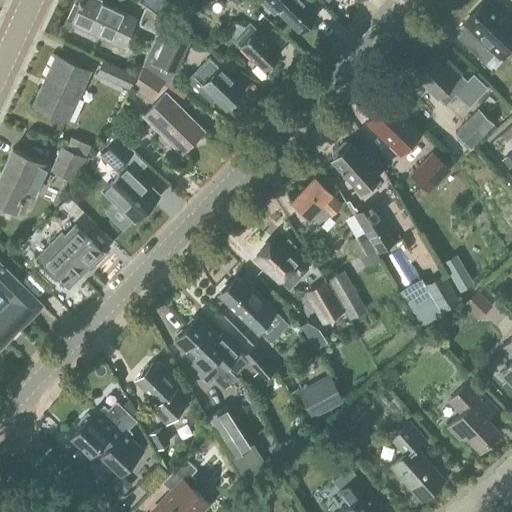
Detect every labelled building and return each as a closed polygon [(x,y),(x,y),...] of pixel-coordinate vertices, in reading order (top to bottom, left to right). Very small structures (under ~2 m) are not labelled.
[(80,0),(78,7),(73,5),(67,18),(71,21),(70,23),(122,47),(135,19),(98,1),(98,0),(80,0)] [(143,0),(156,11),(166,0),(143,0)] [(302,0),(258,0),(273,14),(278,10),(300,31),(302,29),(305,29),(309,24),(308,22),(317,13),(302,0)] [(464,24),(467,27),(458,36),(486,63),(495,55),(498,58),(511,43),(511,26),(486,1),(464,24)] [(145,6),(137,24),(157,33),(163,19),(145,6)] [(157,33),(142,65),(157,75),(161,65),(175,73),(190,41),(172,29),(174,26),(163,19),(157,33)] [(249,22),(233,39),(263,69),(265,66),(268,67),(272,63),(271,59),(279,52),(249,22)] [(55,55),(32,105),(67,121),(90,71),(55,55)] [(432,56),(414,75),(437,97),(438,97),(446,104),(468,82),(460,74),(461,73),(448,60),(442,66),(432,56)] [(103,61),(97,74),(129,89),(135,76),(103,61)] [(211,61),(196,77),(203,85),(226,108),(243,90),(219,68),(218,68),(211,61)] [(142,65),(132,88),(150,100),(164,80),(157,75),(142,65)] [(166,93),(143,116),(181,153),(203,131),(166,93)] [(404,149),(419,133),(387,101),(368,121),(391,144),(395,140),(404,149)] [(478,110),(455,133),(470,148),(493,125),(478,110)] [(351,142),(349,144),(348,143),(345,143),(333,153),(333,156),(334,157),(333,159),(351,180),(352,179),(360,189),(377,173),(369,164),(375,159),(364,146),(358,151),(351,142)] [(53,168),(47,166),(47,167),(76,181),(86,159),(62,148),(53,168)] [(34,195),(47,167),(47,166),(12,149),(0,174),(0,202),(16,210),(20,202),(21,203),(23,199),(21,198),(25,190),(34,195)] [(435,151),(412,174),(429,192),(452,168),(435,151)] [(127,166),(104,191),(134,220),(158,196),(127,166)] [(308,216),(310,215),(320,225),(330,214),(331,215),(341,205),(330,194),(330,193),(315,177),(302,190),(301,189),(295,195),(296,197),(292,200),(308,216)] [(371,206),(356,215),(378,248),(392,238),(371,206)] [(75,226),(65,237),(54,247),(51,244),(39,257),(59,278),(59,279),(62,282),(63,281),(68,287),(102,253),(75,226)] [(363,234),(349,242),(358,258),(372,251),(363,234)] [(306,268),(297,258),(301,254),(285,238),(278,244),(273,239),(269,243),(265,242),(260,248),(261,251),(256,256),(280,279),(290,268),(298,276),(306,268)] [(0,346),(41,304),(0,263),(0,346)] [(366,310),(357,294),(344,269),(327,279),(350,320),(366,310)] [(426,285),(431,294),(411,305),(422,325),(441,311),(460,300),(445,274),(426,285)] [(219,295),(243,319),(256,330),(276,309),(254,288),(251,291),(236,277),(228,285),(225,284),(220,290),(221,293),(219,295)] [(326,279),(304,292),(322,323),(344,311),(326,279)] [(464,303),(477,317),(490,304),(477,291),(464,303)] [(189,326),(186,328),(224,366),(240,349),(225,334),(220,339),(198,316),(196,318),(192,318),(188,322),(189,326)] [(186,328),(185,329),(182,329),(177,334),(178,336),(175,339),(198,362),(194,366),(200,372),(201,372),(206,377),(209,373),(213,376),(224,366),(186,328)] [(427,334),(419,340),(430,351),(437,344),(436,342),(437,342),(429,334),(428,335),(427,334)] [(511,360),(499,373),(511,386),(511,338),(504,347),(511,355),(511,360)] [(253,346),(243,354),(265,378),(274,370),(253,346)] [(152,363),(151,365),(148,365),(143,370),(144,372),(135,381),(150,395),(148,397),(148,402),(153,407),(151,409),(167,425),(190,401),(175,387),(175,386),(152,363)] [(300,393),(313,415),(343,399),(330,377),(300,393)] [(462,413),(448,426),(460,438),(464,433),(480,450),(498,432),(480,412),(489,403),(468,382),(449,400),(462,413)] [(128,429),(136,420),(116,400),(108,409),(103,405),(97,412),(95,410),(90,416),(87,413),(78,422),(81,425),(74,432),(74,437),(89,452),(99,442),(98,442),(119,420),(128,429)] [(251,447),(224,406),(205,418),(233,460),(251,447)] [(132,432),(128,429),(119,420),(98,442),(99,442),(106,449),(101,454),(119,472),(122,468),(125,471),(134,462),(131,459),(141,449),(128,435),(131,432),(131,433),(132,432)] [(336,434),(326,423),(315,432),(325,444),(336,434)] [(405,453),(391,466),(419,498),(413,503),(413,504),(442,478),(416,448),(424,441),(409,423),(391,438),(405,453)] [(169,442),(160,427),(147,434),(156,450),(169,442)] [(172,492),(152,511),(196,511),(206,502),(191,487),(195,483),(195,478),(191,474),(196,469),(185,458),(162,482),(172,492)] [(158,464),(138,484),(148,494),(168,474),(158,464)] [(382,508),(375,499),(358,476),(338,491),(348,505),(338,511),(379,511),(378,510),(382,508)]
